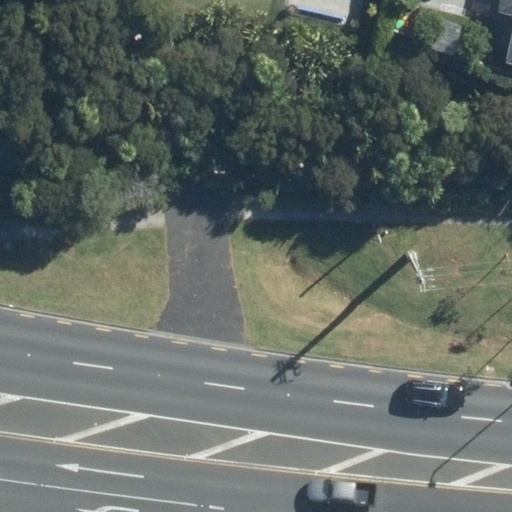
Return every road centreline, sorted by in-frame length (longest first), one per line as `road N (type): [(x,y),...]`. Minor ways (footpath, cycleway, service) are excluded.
road 1 (secondary): [(511,471),(215,439)]
road 2 (secondary): [(215,439),(73,474),(0,479)]
road 3 (secondary): [(215,439),(0,396)]
